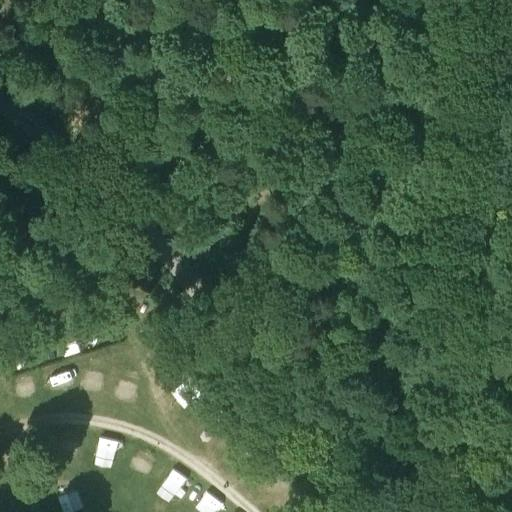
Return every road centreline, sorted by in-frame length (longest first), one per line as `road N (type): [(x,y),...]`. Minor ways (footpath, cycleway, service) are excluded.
road 1 (unclassified): [(371,511),(150,235),(0,103)]
road 2 (unclassified): [(476,511),(502,144)]
road 3 (track): [(250,511),(194,465),(129,430),(55,419),(0,434)]
